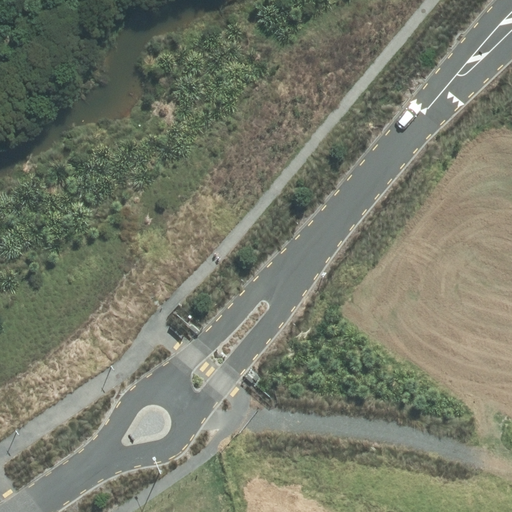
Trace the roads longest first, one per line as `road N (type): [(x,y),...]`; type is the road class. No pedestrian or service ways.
road 1 (track): [(184,416),(413,429),(511,463)]
road 2 (residential): [(112,434),(149,381),(167,378),(188,392),(177,429),(152,448),(97,459)]
